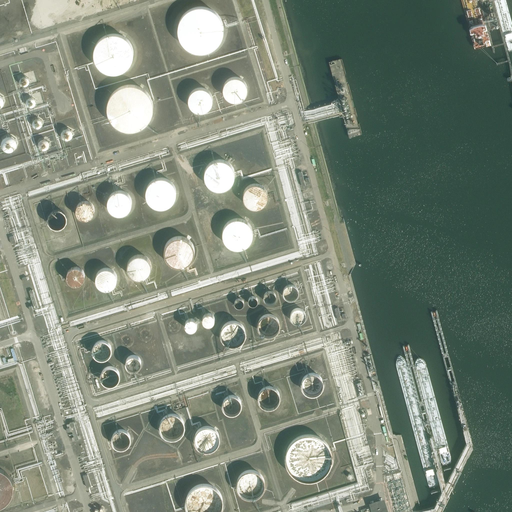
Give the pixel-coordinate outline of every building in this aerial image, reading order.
[(225,29),(225,28),(224,26),(224,24),(224,22),(223,20),(221,16),(220,14),(218,12),(215,9),(212,8),(211,7),(207,6),(204,5),(202,5),(200,5),(197,5),(194,6),(192,6),(189,8),(187,9),(185,10),(184,12),(182,14),(181,16),(179,19),(178,21),(177,24),(177,26),(177,28),(177,32),(178,34),(178,37),(179,39),(180,41),(182,43),(183,45),(187,48),(189,49),(191,50),(195,51),(197,52),(200,52),(202,52),(204,52),(208,51),(210,51),(212,49),(214,48),(216,47),(218,45),(219,43),(220,42),(222,40),(223,38),(224,34),(224,31),(225,29)] [(134,53),(134,52),(134,50),(133,48),(133,46),(132,44),(130,41),(128,38),(125,35),(121,34),(120,33),(117,32),(113,32),(111,32),(109,32),(107,33),(105,34),(102,36),(99,38),(97,41),(95,45),(94,47),(94,49),(93,52),(94,56),(94,58),(95,60),(97,63),(99,66),(102,69),(105,70),(107,71),(109,72),(113,72),(116,72),(118,72),(121,71),(123,70),(125,69),(128,67),(130,64),(131,63),(132,60),(133,58),(133,56),(134,53)] [(172,69),(173,71),(179,70),(192,65),(192,64),(195,64),(195,62),(198,61),(170,60),(170,66),(166,67),(174,67),(165,70),(171,70),(172,69)] [(30,80),(30,79),(30,77),(29,76),(27,75),(26,74),(25,74),(23,74),(22,75),(21,76),(20,76),(19,78),(19,80),(19,82),(20,83),(20,84),(22,85),(24,86),(25,86),(27,85),(29,84),(30,82),(30,81),(30,80)] [(248,88),(248,87),(248,85),(247,83),(246,81),(244,79),(242,77),(240,76),(238,75),(235,75),(233,75),(230,76),(229,77),(227,78),(225,80),(224,82),(223,85),(223,87),(223,90),(224,92),(225,94),(226,96),(228,98),(230,99),(232,100),(235,100),(238,100),(240,99),(242,98),(244,97),(246,94),(247,92),(248,90),(248,88)] [(155,105),(155,103),(155,100),(154,98),(154,96),(153,94),(152,92),(150,90),(148,88),(147,87),(145,86),(141,84),(138,83),(136,82),(133,82),(128,83),(125,84),(121,86),(120,87),(117,89),(116,90),(115,92),(113,94),(113,96),(112,98),(111,100),(111,103),(111,104),(111,107),(111,110),(113,113),(114,117),(117,120),(119,122),(121,123),(124,125),(126,126),(128,126),(132,127),(136,127),(140,126),(143,125),(145,124),(147,122),(148,121),(150,119),(151,118),(152,116),(153,114),(154,111),(155,110),(155,107),(155,105)] [(213,99),(213,97),(212,94),(211,92),(210,90),(207,88),(205,87),(203,87),(200,86),(198,87),(196,87),(194,89),(192,90),(190,92),(189,94),(188,97),(188,99),(188,101),(189,103),(190,105),(191,107),(193,109),(195,110),(198,111),(200,112),(202,111),(205,111),(207,110),(209,108),(211,107),(212,104),(213,102),(213,99)] [(37,102),(37,100),(37,99),(36,98),(34,97),(32,96),(31,96),(30,97),(29,97),(28,98),(27,99),(27,101),(27,103),(28,105),(29,106),(30,107),(31,107),(32,107),(33,107),(34,107),(36,105),(37,104),(37,102)] [(44,122),(43,120),(42,118),(41,117),(40,117),(39,116),(37,117),(36,117),(35,118),(34,119),(34,120),(33,122),(34,124),(35,125),(35,126),(36,126),(38,127),(40,127),(41,126),(42,126),(43,125),(43,124),(44,123),(44,122)] [(75,134),(75,133),(75,132),(74,131),(74,130),(73,129),(72,128),(71,127),(69,126),(68,126),(66,126),(65,127),(64,127),(63,128),(62,129),(61,130),(60,132),(60,133),(60,135),(61,136),(61,137),(62,138),(63,139),(64,140),(67,141),(68,141),(70,140),(71,140),(72,139),(73,138),(74,136),(75,135),(75,134)] [(18,142),(18,141),(18,139),(17,137),(15,136),(14,135),(12,134),(11,133),(9,133),(8,133),(6,134),(4,135),(3,136),(2,137),(1,139),(0,141),(0,142),(0,144),(1,146),(2,147),(3,149),(4,150),(5,150),(7,151),(9,151),(11,151),(12,151),(14,150),(15,149),(17,147),(17,146),(18,144),(18,142)] [(50,144),(50,143),(49,141),(48,140),(47,139),(46,138),(44,138),(43,138),(42,138),(40,140),(39,141),(38,143),(39,145),(39,146),(39,147),(40,147),(42,149),(43,149),(44,149),(45,149),(46,149),(48,148),(49,147),(49,146),(50,144)] [(235,174),(235,171),(234,168),(233,165),(231,163),(229,161),(227,160),(224,159),(222,158),(221,158),(218,158),(215,159),(212,160),(209,162),(207,165),(205,167),(204,171),(204,173),(204,176),(205,179),(207,182),(208,184),(211,187),(213,188),(216,189),(219,189),(222,189),(225,189),(227,188),(228,187),(230,185),(232,183),(234,180),(235,177),(235,174)] [(177,192),(176,188),(175,185),(174,183),(172,180),(169,179),(168,178),(166,177),(164,176),(161,176),(158,177),(156,178),(153,179),(151,181),(149,183),(147,186),(147,189),(146,192),(147,194),(147,197),(149,200),(151,202),(153,204),(155,205),(158,206),(161,207),(164,206),(167,206),(170,204),(172,202),(174,200),(175,198),(176,195),(177,192)] [(268,196),(268,195),(268,193),(267,190),(266,188),(264,186),(262,185),(260,184),(258,183),(257,183),(255,183),(252,183),(250,184),(248,185),(246,187),(245,189),(244,191),(243,194),(243,196),(243,198),(244,200),(245,203),(247,205),(249,206),(252,207),(253,208),(256,208),(258,208),(261,207),(262,206),(264,204),(266,203),(267,200),(268,198),(268,196)] [(133,202),(133,201),(133,199),(132,197),(131,195),(129,193),(128,191),(125,190),(123,189),(121,189),(118,189),(116,190),(114,191),(112,192),(110,195),(109,196),(108,199),(108,201),(108,204),(109,206),(110,208),(111,210),(113,212),(114,212),(116,213),(118,214),(120,214),(123,214),(125,213),(127,212),(129,211),(130,209),(132,207),(133,204),(133,202)] [(95,209),(95,207),(94,205),(93,204),(92,202),(90,201),(89,201),(88,200),(86,200),(84,200),(82,200),(81,201),(79,202),(78,204),(77,206),(76,207),(76,209),(76,211),(77,213),(77,214),(79,216),(80,217),(81,218),(83,218),(85,219),(87,219),(89,218),(90,217),(92,216),(93,215),(94,213),(95,211),(95,209)] [(67,217),(67,215),(66,214),(66,212),(65,211),(64,210),(62,209),(60,208),(58,208),(57,208),(55,208),(53,209),(52,211),(50,212),(49,214),(49,215),(49,217),(49,219),(49,221),(50,222),(51,224),(52,224),(54,225),(56,226),(58,226),(59,226),(61,226),(63,225),(64,224),(66,223),(67,221),(67,219),(67,217)] [(253,233),(253,232),(253,230),(252,227),(251,224),(250,223),(249,222),(247,220),(246,219),(244,218),(241,217),(238,217),(235,217),(232,218),(230,219),(227,221),(225,224),(224,226),(223,229),(222,232),(223,235),(224,238),(225,241),(227,243),(229,245),(231,247),(234,247),(237,248),(240,248),(243,247),(246,246),(248,244),(250,242),(252,239),(253,236),(253,233)] [(195,250),(194,247),(194,244),(192,242),(190,239),(188,237),(186,236),(183,235),(180,235),(177,235),(174,236),(171,237),(169,239),(167,241),(166,244),(165,247),(165,250),(165,253),(166,255),(167,258),(169,260),(172,262),(174,263),(177,264),(179,265),(183,264),(186,263),(188,262),(190,260),(192,258),(193,256),(194,253),(195,250)] [(152,266),(152,263),(151,261),(150,259),(149,257),(146,255),(144,254),(142,254),(140,253),(138,254),(135,254),(133,255),(131,257),(130,258),(128,261),(128,263),(127,265),(127,268),(128,270),(129,272),(130,274),(132,275),(134,277),(137,278),(139,278),(141,278),(144,277),(146,276),(148,275),(150,273),(151,271),(152,269),(152,266)] [(85,275),(85,274),(85,272),(84,270),(83,269),(82,268),(81,266),(79,266),(77,265),(75,265),(74,265),(72,266),(71,267),(69,268),(68,269),(67,271),(67,273),(67,275),(67,277),(68,278),(68,280),(70,281),(71,282),(73,283),(75,284),(76,284),(79,283),(80,283),(82,282),(83,281),(84,279),(85,278),(85,276),(85,275)] [(118,277),(117,275),(117,273),(116,271),(115,270),(113,268),(111,267),(109,266),(107,266),(105,266),(103,267),(101,268),(99,269),(98,270),(97,272),(96,274),(95,277),(95,279),(96,281),(97,283),(98,285),(100,286),(102,287),(104,288),(106,288),(109,288),(111,288),(112,287),(114,285),(116,284),(117,282),(117,280),(118,277)] [(299,291),(299,289),(299,287),(298,286),(297,285),(296,284),(294,283),(293,283),(291,282),(289,283),(288,283),(286,284),(285,285),(284,286),(283,287),(283,289),(282,291),(283,293),(283,294),(284,296),(285,297),(286,298),(288,299),(289,299),(291,299),(292,299),(294,299),(296,298),(297,297),(298,295),(299,294),(299,293),(299,291)] [(277,296),(277,294),(276,293),(276,292),(275,291),(274,290),(273,290),(271,289),(269,289),(268,289),(267,290),(266,291),(265,292),(264,293),(264,294),(263,296),(264,297),(264,298),(264,299),(265,300),(266,301),(267,302),(269,302),(270,302),(271,302),(272,302),(273,301),(275,300),(276,299),(277,297),(277,296)] [(29,291),(31,298),(35,309),(38,308),(33,290),(29,291)] [(259,299),(258,297),(257,296),(257,295),(256,294),(254,294),(252,294),(251,294),(250,295),(249,297),(249,298),(248,299),(249,301),(250,303),(251,303),(252,304),(253,304),(255,304),(256,303),(257,303),(258,302),(258,301),(259,299)] [(244,302),(244,301),(243,299),(242,299),(241,298),(240,298),(238,298),(237,299),(236,301),(236,302),(236,304),(237,305),(237,306),(238,306),(240,306),(241,306),(242,306),(243,305),(244,304),(244,302)] [(306,315),(306,313),(306,312),(305,311),(304,309),(303,308),(301,307),(300,307),(298,307),(297,307),(295,307),(294,308),(292,309),(291,311),(291,312),(290,313),(290,315),(290,316),(291,318),(291,319),(292,321),(294,322),(295,323),(298,323),(300,323),(301,323),(302,322),(304,321),(305,320),(306,318),(306,317),(306,315)] [(280,323),(280,320),(279,318),(278,316),(277,315),(275,313),(273,312),(271,312),(268,311),(266,312),(264,313),(262,314),(260,315),(259,317),(258,319),(258,321),(258,323),(258,325),(259,327),(259,329),(261,331),(263,333),(265,334),(267,334),(269,334),(271,334),(273,333),(275,332),(277,331),(278,329),(279,328),(280,325),(280,323)] [(216,318),(215,317),(215,316),(214,314),(213,313),(212,313),(211,312),(210,312),(209,312),(208,312),(206,312),(205,313),(204,314),(204,315),(203,316),(203,317),(203,318),(203,320),(203,321),(205,323),(207,324),(209,325),(210,324),(212,324),(214,323),(214,322),(215,321),(215,320),(216,318)] [(198,324),(198,323),(197,321),(196,319),(195,319),(194,318),(193,317),(192,317),(190,317),(189,318),(187,319),(186,320),(186,321),(185,322),(185,324),(185,325),(185,326),(186,328),(187,329),(188,330),(189,330),(191,330),(192,330),(194,330),(195,329),(196,329),(197,328),(197,327),(198,325),(198,324)] [(247,332),(247,329),(246,326),(245,324),(243,322),(242,320),(239,319),(236,318),(234,318),(231,318),(228,320),(226,321),(224,322),(223,324),(222,327),(221,329),(221,332),(221,334),(222,337),(223,339),(224,341),(226,343),(228,344),(231,345),(233,345),(236,345),(239,344),(241,343),(243,341),(245,339),(246,337),(247,335),(247,332)] [(180,326),(179,324),(178,322),(177,322),(176,321),(174,321),(172,321),(171,322),(169,324),(169,326),(169,327),(170,328),(171,330),(172,331),(173,331),(174,332),(175,331),(177,331),(178,330),(179,329),(179,328),(180,326)] [(152,335),(152,334),(151,332),(150,331),(150,330),(149,330),(147,329),(145,329),(144,330),(143,330),(142,331),(142,332),(141,333),(141,334),(141,336),(142,338),(144,339),(145,339),(146,340),(148,339),(149,339),(150,338),(151,337),(151,336),(152,335)] [(132,340),(132,339),(132,338),(131,336),(129,335),(128,335),(127,335),(125,335),(124,336),(123,337),(122,338),(122,340),(122,341),(123,343),(124,344),(125,344),(127,345),(128,345),(129,344),(130,344),(131,343),(132,342),(132,341),(132,340)] [(112,348),(112,346),(112,345),(111,343),(110,341),(108,340),(106,339),(104,338),(103,338),(101,338),(99,338),(97,339),(96,341),(94,342),(93,344),(92,346),(92,348),(92,350),(93,352),(93,353),(95,355),(96,357),(98,358),(100,358),(102,358),(103,358),(106,358),(107,357),(109,356),(111,354),(112,352),(112,351),(112,348)] [(141,362),(141,361),(141,359),(140,358),(139,356),(138,355),(136,355),(135,354),(133,354),(132,354),(130,355),(129,356),(128,357),(127,358),(126,359),(126,360),(126,362),(126,364),(126,365),(127,367),(128,368),(129,369),(131,370),(132,370),(133,370),(135,370),(136,370),(138,369),(139,368),(140,367),(141,365),(141,364),(141,362)] [(120,375),(120,374),(120,373),(120,371),(119,369),(118,368),(116,366),(115,365),(113,365),(111,364),(109,364),(107,365),(105,366),(104,367),(102,368),(101,370),(100,372),(100,374),(100,376),(101,378),(102,379),(103,381),(104,382),(106,383),(108,384),(110,385),(111,384),(114,384),(115,383),(117,382),(118,380),(120,379),(120,377),(120,375)] [(323,382),(323,380),(323,378),(321,375),(320,374),(318,372),(316,371),(314,370),(312,370),(309,370),(307,371),(305,372),(304,373),(302,375),(301,377),(300,380),(300,382),(300,384),(301,386),(302,388),(303,390),(305,391),(307,392),(309,393),(311,393),(314,393),(316,393),(318,392),(320,390),(321,388),(322,387),(323,384),(323,382)] [(281,395),(281,393),(280,390),(279,388),(278,387),(276,385),(274,384),(272,384),(270,383),(267,384),(265,384),(263,385),(262,387),(260,388),(259,390),(259,392),(258,394),(258,396),(259,399),(260,401),(261,402),(263,404),(264,405),(267,406),(269,406),(272,406),(274,405),(276,404),(277,403),(279,401),(280,399),(281,397),(281,395)] [(242,403),(242,401),(241,399),(241,397),(239,396),(238,395),(236,394),(234,393),(232,393),(230,393),(228,394),(226,395),(225,396),(224,397),(223,399),(222,401),(222,403),(222,405),(223,407),(223,408),(225,410),(226,411),(228,412),(230,413),(231,413),(233,413),(235,413),(237,412),(239,411),(240,409),(241,408),(242,405),(242,403)] [(186,424),(186,422),(185,419),(184,417),(182,415),(180,413),(178,412),(175,411),(173,411),(170,411),(167,412),(165,413),(163,415),(161,417),(160,419),(159,421),(159,424),(159,427),(160,429),(161,431),(163,434),(165,435),(167,437),(169,437),(172,438),(175,437),(177,437),(180,436),(182,434),(184,432),(185,429),(186,427),(186,424)] [(79,439),(73,422),(70,423),(75,440),(79,439)] [(220,437),(220,436),(220,434),(219,431),(218,429),(216,427),(214,425),(212,424),(209,423),(206,423),(204,423),(201,424),(199,425),(197,427),(196,429),(195,431),(194,434),(194,436),(194,439),(195,441),(196,444),(197,445),(199,447),(202,448),(204,449),(207,450),(210,449),(212,449),(214,448),(216,446),(218,444),(219,442),(220,439),(220,437)] [(131,436),(131,434),(130,432),(129,430),(128,429),(126,427),(124,427),(122,426),(121,426),(119,426),(117,427),(115,428),(114,429),(113,431),(112,433),(111,434),(111,436),(111,438),(112,440),(113,442),(114,444),(116,445),(118,446),(120,446),(122,446),(123,446),(125,445),(127,444),(128,443),(130,442),(131,440),(131,438),(131,436)] [(48,430),(41,432),(45,445),(52,442),(48,430)] [(333,456),(333,453),(333,451),(332,448),(331,446),(330,444),(329,442),(327,440),(326,438),(324,437),(322,436),(321,435),(318,433),(315,433),(314,432),(311,432),(309,432),(306,432),(304,432),(303,433),(300,434),(296,436),(294,437),(292,438),(291,440),(289,442),(288,444),(287,446),(286,448),(285,451),(285,453),(285,456),(285,458),(285,461),(287,465),(289,469),(290,471),(292,473),(294,474),(295,476),(298,477),(300,478),(303,479),(304,479),(309,480),(312,480),(314,479),(318,478),(320,477),(322,476),(324,475),(326,473),(327,471),(329,470),(330,468),(331,466),(332,463),(333,461),(333,458),(333,456)] [(14,486),(14,482),(13,480),(13,478),(12,476),(10,474),(9,473),(8,471),(6,469),(4,469),(3,468),(0,467),(0,466),(0,505),(2,504),(6,502),(8,500),(11,497),(12,495),(13,494),(14,490),(14,486)] [(265,482),(265,479),(264,477),(263,475),(261,472),(259,470),(257,469),(254,468),(252,468),(249,468),(246,468),(243,470),(241,471),(239,474),(238,476),(237,479),(236,482),(237,485),(237,488),(239,490),(241,493),(243,495),(245,496),(248,496),(250,497),(253,497),(256,496),(259,495),(261,493),(263,491),(264,488),(265,485),(265,482)] [(88,474),(83,476),(86,487),(91,485),(88,474)] [(224,501),(224,497),(223,495),(222,493),(221,491),(220,489),(219,488),(218,486),(215,484),(213,483),(211,482),(207,481),(205,481),(203,481),(200,482),(196,483),(195,484),(193,485),(190,487),(188,490),(186,493),(185,497),(185,501),(185,504),(186,506),(186,508),(187,510),(188,511),(220,511),(222,510),(222,508),(223,505),(224,501)] [(360,510),(361,511),(388,511),(384,498),(369,503),(370,507),(360,510)]
